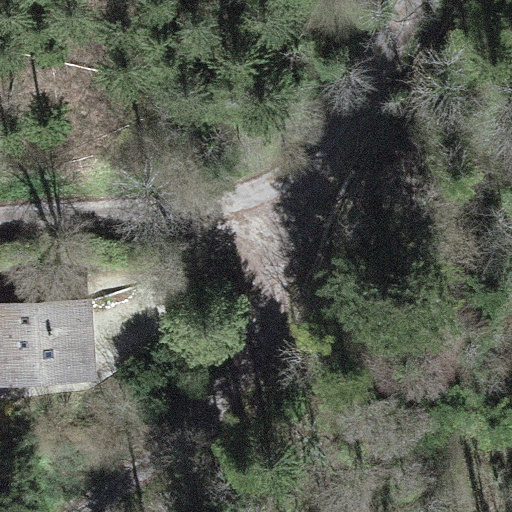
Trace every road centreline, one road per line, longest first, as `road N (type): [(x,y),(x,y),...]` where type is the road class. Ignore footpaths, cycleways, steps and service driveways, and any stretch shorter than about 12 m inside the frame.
road 1 (unclassified): [(66,214),(187,204),(232,213),(260,230),(283,289),(278,323),(243,383),(93,511)]
road 2 (unclassified): [(66,214),(172,120),(362,0)]
